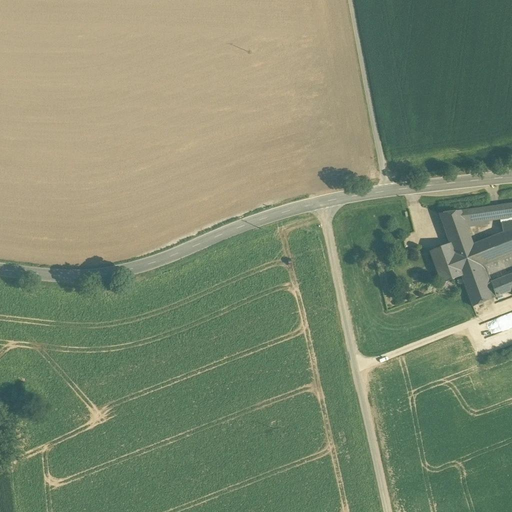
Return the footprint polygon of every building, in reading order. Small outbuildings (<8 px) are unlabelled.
[(511,204),(499,206),(501,216),(503,229),(504,232),(511,229),(511,204)] [(499,206),(478,209),(480,225),(487,224),(487,218),(501,216),(499,206)] [(478,209),(461,211),(467,227),(480,225),(478,209)] [(461,211),(440,214),(448,236),(452,235),(452,237),(468,230),(467,227),(461,211)] [(511,229),(474,245),(457,251),(460,259),(457,260),(463,276),(462,276),(473,307),(498,297),(492,282),(489,275),(485,264),(511,253),(511,229)] [(468,230),(452,237),(457,251),(474,245),(468,230)] [(452,235),(448,236),(451,244),(457,260),(460,259),(457,251),(452,237),(452,235)] [(451,244),(432,251),(443,283),(462,276),(463,276),(457,260),(451,244)] [(511,253),(485,264),(489,275),(511,265),(511,253)] [(511,274),(492,282),(498,297),(511,292),(511,294),(511,274)] [(511,297),(496,304),(501,317),(511,312),(511,297)] [(511,312),(501,317),(480,325),(485,339),(511,328),(511,312)]
